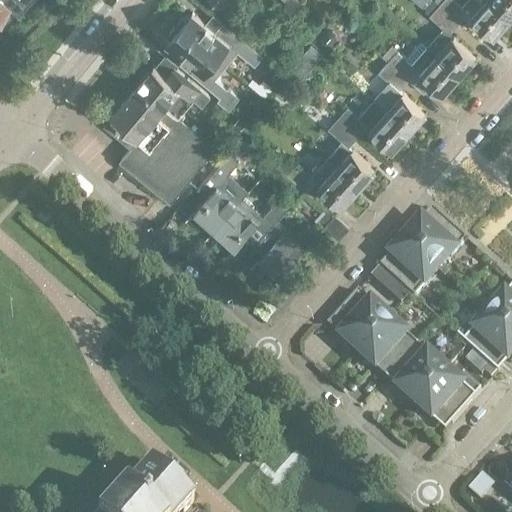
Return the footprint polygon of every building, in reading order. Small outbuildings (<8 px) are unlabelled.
[(0,0),(0,17),(9,7),(20,15),(33,0),(0,0)] [(284,0),(285,1),(282,4),(295,16),(304,5),(297,0),(284,0)] [(434,0),(427,0),(423,6),(426,8),(425,9),(430,14),(429,15),(443,28),(427,46),(460,75),(476,56),(450,33),(459,22),(434,0)] [(434,0),(459,22),(468,13),(494,37),(511,18),(490,0),(466,0),(462,5),(456,0),(434,0)] [(511,0),(490,0),(511,18),(511,16),(511,0)] [(185,14),(163,40),(183,57),(184,56),(190,61),(185,67),(220,96),(217,100),(229,110),(240,96),(216,78),(238,50),(256,64),(264,54),(214,13),(202,28),(185,14)] [(306,72),(324,50),(312,41),(295,64),(306,72)] [(460,75),(427,46),(412,63),(398,50),(388,61),(424,93),(432,83),(444,93),(460,75)] [(400,89),(408,80),(423,93),(424,93),(388,61),(378,72),(389,82),(374,99),(410,132),(426,113),(400,89)] [(154,66),(140,83),(179,115),(193,99),(201,106),(209,96),(176,69),(168,78),(154,66)] [(179,115),(140,83),(112,117),(117,121),(114,125),(130,146),(120,159),(170,201),(216,146),(179,115)] [(410,132),(374,99),(358,116),(347,106),(337,117),(358,136),(367,126),(393,150),(410,132)] [(349,146),(358,136),(337,117),(327,128),(340,140),(325,157),(359,188),(375,170),(349,146)] [(245,137),(253,128),(247,122),(239,131),(245,137)] [(195,210),(215,228),(243,197),(223,178),(239,160),(229,152),(198,187),(207,196),(195,210)] [(359,188),(325,157),(309,175),(296,163),(286,174),(307,192),(316,182),(343,206),(359,188)] [(334,215),(307,192),(298,202),(324,226),(334,215)] [(243,197),(215,228),(236,247),(248,233),(257,241),(278,218),(278,219),(289,206),(276,194),(261,212),(243,197)] [(467,242),(439,218),(432,211),(406,240),(447,277),(450,274),(443,268),(467,242)] [(297,236),(278,219),(278,218),(257,241),(266,248),(260,256),(281,274),(318,233),(308,224),(297,236)] [(447,277),(406,240),(380,268),(415,300),(439,274),(445,279),(447,277)] [(511,290),(492,312),(486,306),(484,309),(511,334),(511,290)] [(358,293),(335,319),(328,327),(358,354),(394,314),(392,312),(387,319),(358,293)] [(511,358),(511,334),(484,309),(481,312),(487,318),(478,328),(472,322),(458,338),(461,341),(459,344),(471,355),(474,352),(498,374),(511,358)] [(394,314),(358,354),(386,380),(417,346),(392,324),(398,317),(394,314)] [(445,371),(417,346),(386,380),(415,405),(445,371)] [(460,384),(445,371),(415,405),(445,433),(481,393),(465,378),(460,384)] [(107,511),(184,511),(193,503),(150,464),(107,511)] [(486,494),(475,484),(470,491),(481,500),(486,494)]
